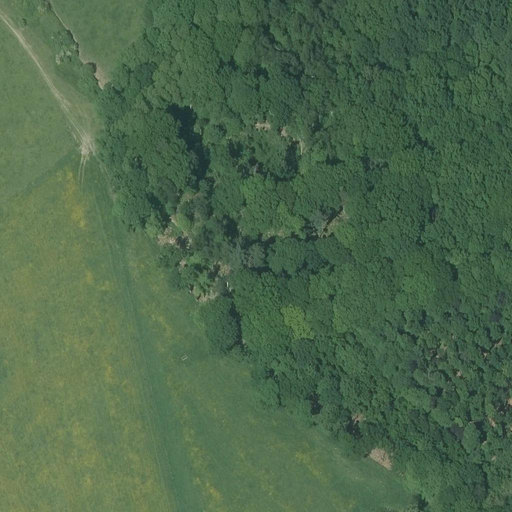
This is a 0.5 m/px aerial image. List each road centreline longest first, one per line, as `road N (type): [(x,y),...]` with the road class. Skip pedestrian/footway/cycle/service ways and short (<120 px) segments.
road 1 (track): [(90,147),(174,511)]
road 2 (track): [(90,147),(0,17)]
